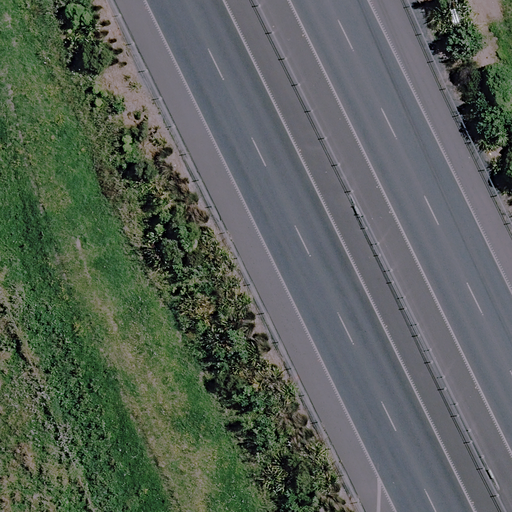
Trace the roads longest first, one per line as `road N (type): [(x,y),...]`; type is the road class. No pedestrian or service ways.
road 1 (motorway): [(431,511),(180,0)]
road 2 (motorway): [(336,0),(511,358)]
